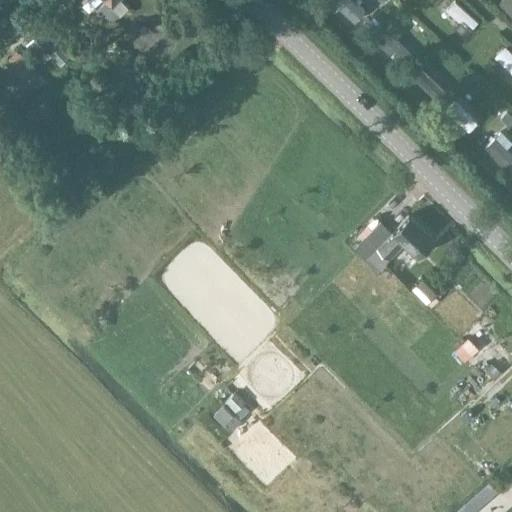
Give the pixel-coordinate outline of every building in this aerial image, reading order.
[(103,0),(105,1),(96,10),(102,16),(111,19),(121,15),(128,8),(120,0),(103,0)] [(465,30),(476,20),(456,0),(451,0),(444,7),(465,30)] [(382,26),(371,35),(397,63),(408,53),(382,26)] [(30,47),(54,71),(70,56),(45,31),(30,47)] [(497,57),(511,66),(511,47),(505,43),(497,57)] [(25,59),(0,82),(0,86),(17,105),(33,91),(30,85),(40,75),(25,59)] [(499,147),(485,161),(495,172),(509,157),(499,147)] [(433,239),(408,215),(392,232),(380,221),(355,248),(377,271),(404,242),(418,255),(433,239)] [(254,281),(268,295),(289,276),(275,261),(254,281)] [(424,303),(438,296),(427,275),(413,282),(424,303)] [(277,293),(284,315),(307,309),(300,287),(277,293)]
